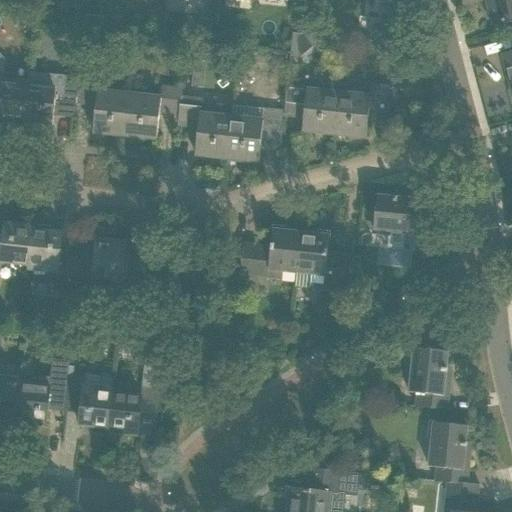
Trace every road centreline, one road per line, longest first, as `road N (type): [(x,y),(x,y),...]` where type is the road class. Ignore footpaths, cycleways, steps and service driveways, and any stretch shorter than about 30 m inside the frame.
road 1 (residential): [(473,142),(209,207),(0,192)]
road 2 (residential): [(484,246),(207,413),(191,511)]
road 3 (residential): [(440,0),(473,142)]
road 4 (residential): [(511,388),(484,246)]
road 5 (residential): [(121,502),(0,488)]
